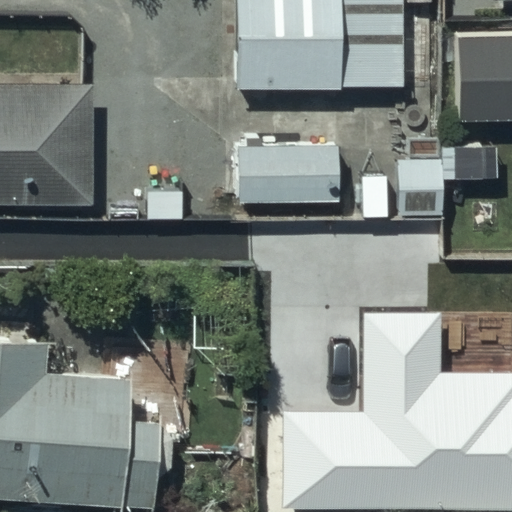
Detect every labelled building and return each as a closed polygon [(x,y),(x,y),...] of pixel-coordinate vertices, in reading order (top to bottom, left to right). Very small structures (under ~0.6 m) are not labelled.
[(229,0),(229,88),(335,89),(335,87),(397,87),(398,0),(229,0)] [(511,108),(511,22),(451,24),(454,110),(511,108)] [(83,82),(0,81),(0,204),(82,205),(83,82)] [(398,138),(398,158),(392,158),(392,214),(337,215),(338,273),(438,273),(437,158),(434,158),(434,138),(398,138)] [(333,146),(232,146),(232,200),(333,200),(333,146)] [(511,260),(492,260),(491,326),(511,326),(511,260)] [(422,341),(313,341),(313,368),(302,368),(302,494),(498,493),(498,335),(422,335),(422,341)] [(0,337),(0,497),(146,505),(151,422),(121,420),(123,377),(39,372),(41,339),(0,337)]
